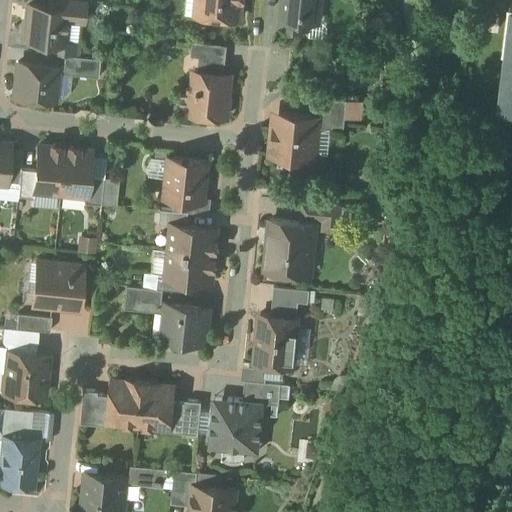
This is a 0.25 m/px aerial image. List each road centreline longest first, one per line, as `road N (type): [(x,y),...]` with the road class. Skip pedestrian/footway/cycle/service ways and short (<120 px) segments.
road 1 (residential): [(48,511),(56,502),(69,382),(85,351),(218,362),(228,348),(246,141)]
road 2 (residential): [(0,116),(246,141)]
